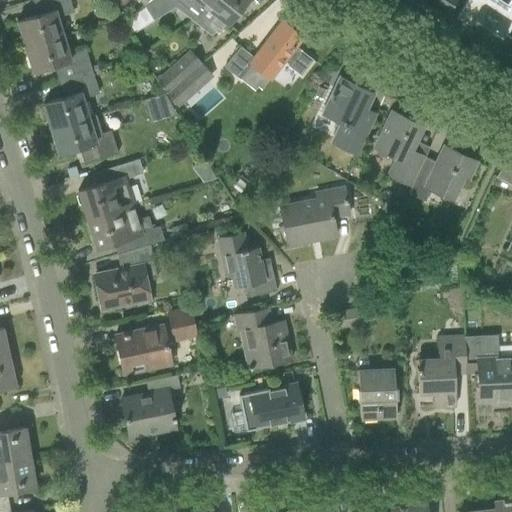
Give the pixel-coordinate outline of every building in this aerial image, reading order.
[(67,0),(31,0),(35,10),(39,10),(40,14),(16,22),(24,47),(61,35),(55,17),(72,12),(67,0)] [(106,0),(113,9),(125,0),(106,0)] [(174,0),(176,1),(197,18),(211,0),(174,0)] [(211,0),(197,18),(206,8),(216,16),(207,26),(215,32),(218,35),(226,24),(227,24),(245,0),(211,0)] [(415,0),(414,3),(440,20),(452,0),(415,0)] [(499,0),(466,0),(466,1),(455,18),(469,26),(463,35),(490,52),(502,34),(508,38),(509,37),(506,35),(511,25),(511,0),(509,0),(507,5),(499,0)] [(146,6),(145,7),(118,23),(128,38),(155,20),(146,6)] [(281,22),(254,57),(239,46),(225,65),(240,77),(251,63),(269,78),(282,61),(287,65),(286,66),(299,75),(311,60),(294,46),(301,38),(281,22)] [(61,35),(24,47),(32,72),(56,65),(57,69),(54,70),(58,81),(90,71),(83,48),(66,54),(61,35)] [(189,51),(157,80),(166,93),(168,92),(200,63),(189,51)] [(202,61),(168,92),(166,93),(178,106),(214,74),(202,61)] [(90,71),(58,81),(61,93),(65,92),(66,96),(42,104),(49,129),(86,117),(81,99),(97,94),(90,71)] [(338,78),(330,96),(322,114),(341,123),(332,143),(357,155),(367,133),(375,115),(374,115),(369,126),(358,121),(371,93),(338,78)] [(157,95),(145,99),(152,122),(165,118),(157,95)] [(390,111),(382,129),(372,149),(395,159),(387,176),(410,187),(422,163),(424,157),(409,150),(421,125),(390,111)] [(86,117),(49,129),(57,154),(78,148),(82,146),(83,151),(79,152),(83,164),(116,154),(108,130),(100,133),(94,115),(86,117)] [(422,163),(410,187),(407,194),(424,202),(430,190),(451,200),(456,189),(462,177),(467,179),(475,161),(443,146),(432,168),(422,163)] [(344,176),(352,158),(343,154),(335,172),(344,176)] [(511,158),(506,156),(498,174),(496,178),(511,185),(511,158)] [(137,159),(122,164),(103,170),(107,182),(76,191),(85,220),(131,205),(123,179),(141,173),(137,159)] [(462,177),(456,189),(465,193),(471,181),(467,179),(462,177)] [(348,214),(344,194),(342,187),(314,193),(315,199),(278,206),(286,246),(335,236),(331,217),(348,214)] [(136,221),(131,205),(85,220),(94,248),(125,239),(129,250),(149,244),(162,240),(158,226),(149,229),(146,218),(136,221)] [(241,233),(222,238),(217,238),(225,275),(230,274),(233,287),(242,286),(244,298),(275,291),(270,265),(260,267),(256,248),(245,250),(241,233)] [(171,237),(163,240),(165,247),(171,249),(178,247),(175,236),(171,237)] [(149,244),(129,250),(116,254),(119,270),(94,275),(100,309),(148,299),(144,279),(156,276),(149,244)] [(366,307),(362,308),(365,322),(373,320),(370,306),(366,307)] [(167,313),(171,333),(194,328),(190,308),(167,313)] [(267,308),(247,312),(233,315),(236,331),(244,329),(252,365),(247,366),(248,369),(290,360),(281,320),(270,323),(267,308)] [(362,308),(337,313),(340,327),(365,322),(362,308)] [(161,325),(134,331),(114,335),(122,374),(169,364),(161,325)] [(0,358),(8,357),(2,327),(0,327),(0,358)] [(463,336),(465,373),(477,373),(478,401),(496,401),(496,404),(511,403),(511,356),(495,358),(495,341),(489,335),(480,336),(480,335),(463,336)] [(465,373),(463,336),(437,337),(438,359),(416,359),(418,393),(430,393),(431,407),(454,406),(453,374),(465,373)] [(8,357),(0,358),(0,389),(15,386),(8,357)] [(392,369),(376,369),(356,370),(359,417),(377,416),(377,418),(395,417),(392,369)] [(175,375),(164,378),(144,382),(147,394),(119,399),(128,438),(175,429),(167,390),(178,388),(175,375)] [(295,384),(238,395),(245,431),(302,419),(295,384)] [(209,398),(225,395),(223,387),(207,390),(209,398)] [(0,462),(28,457),(23,428),(0,431),(0,462)] [(0,511),(8,511),(10,511),(9,511),(6,491),(32,487),(28,457),(0,462),(0,511)] [(511,511),(511,499),(492,502),(493,510),(494,510),(494,511),(511,511)] [(426,511),(426,503),(388,507),(388,511),(426,511)]
